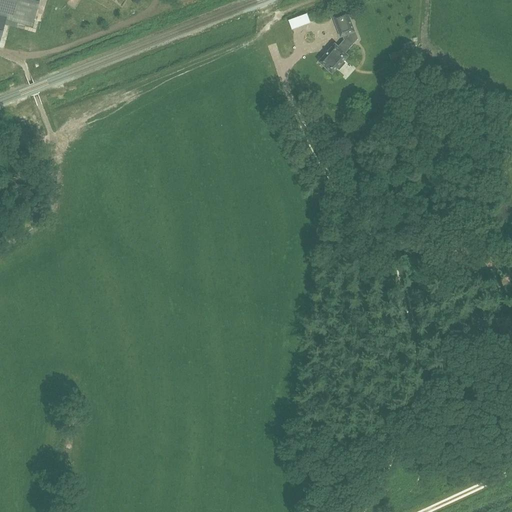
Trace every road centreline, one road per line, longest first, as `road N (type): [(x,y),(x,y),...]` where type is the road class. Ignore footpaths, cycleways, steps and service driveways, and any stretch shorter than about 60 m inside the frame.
road 1 (track): [(399,267),(417,399),(365,511)]
road 2 (track): [(273,48),(316,153),(368,237),(399,267)]
